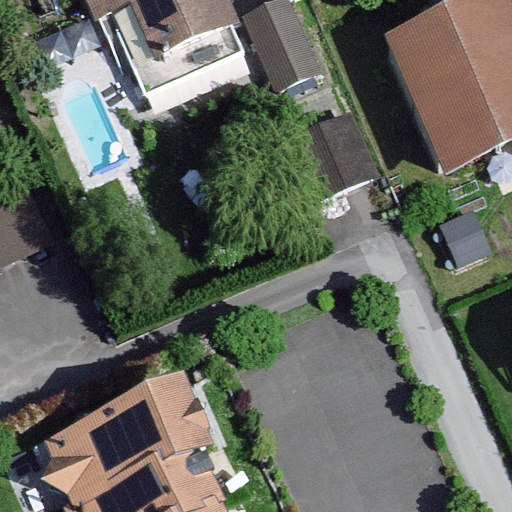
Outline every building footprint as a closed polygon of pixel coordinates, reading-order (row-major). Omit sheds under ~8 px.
[(230,0),(82,0),(142,134),(267,82),(230,0)] [(511,0),(500,0),(387,44),(446,184),(511,156),(511,0)] [(310,128),(338,193),(381,175),(354,110),(310,128)] [(35,192),(0,206),(0,260),(2,266),(57,243),(35,192)] [(230,511),(204,472),(180,425),(161,367),(24,423),(47,490),(58,511),(230,511)]
